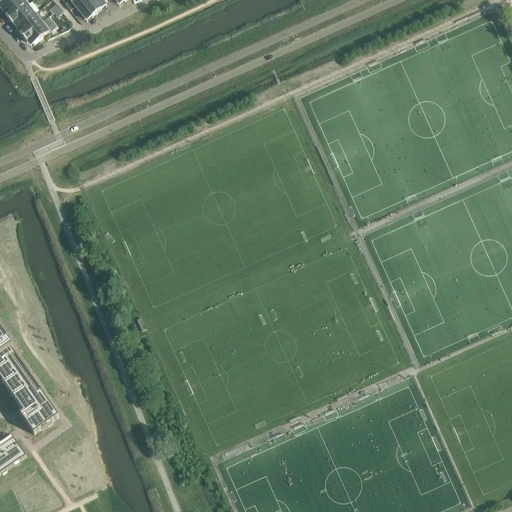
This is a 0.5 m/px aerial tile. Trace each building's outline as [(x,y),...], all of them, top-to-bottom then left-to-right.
[(17,0),(0,0),(0,6),(1,5),(5,10),(17,0)] [(9,21),(12,19),(30,5),(25,0),(17,0),(5,10),(9,14),(6,17),(9,21)] [(71,0),(65,5),(71,12),(75,8),(85,20),(90,16),(92,19),(97,15),(95,12),(84,0),(71,0)] [(84,0),(95,12),(97,15),(101,12),(99,9),(104,5),(100,0),(84,0)] [(30,5),(12,19),(9,21),(13,25),(16,23),(19,28),(37,14),(37,13),(34,15),(27,7),(30,5)] [(44,23),(37,14),(19,28),(23,32),(20,34),(24,39),(44,23)] [(51,32),(44,23),(24,39),(27,43),(30,41),(34,46),(51,32)] [(0,332),(0,378),(0,379),(3,383),(2,384),(7,392),(9,391),(12,396),(10,397),(16,405),(17,403),(21,408),(19,409),(23,415),(20,417),(34,437),(41,432),(40,431),(44,427),(46,429),(47,428),(46,427),(50,423),(51,425),(59,420),(40,394),(37,396),(12,361),(15,358),(11,352),(13,351),(0,332)] [(0,477),(2,476),(1,474),(6,471),(7,473),(15,467),(13,466),(18,462),(19,464),(27,459),(14,440),(0,450),(0,477)]
